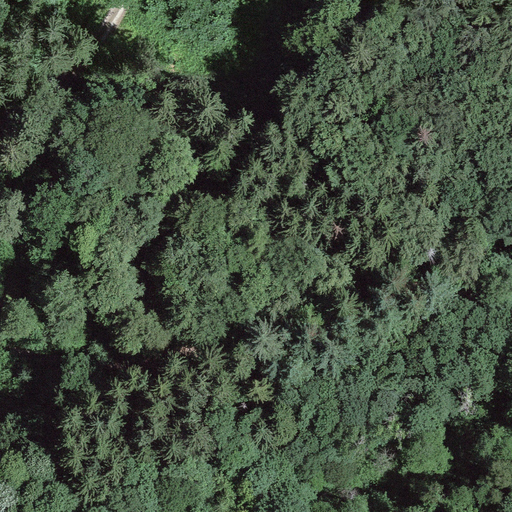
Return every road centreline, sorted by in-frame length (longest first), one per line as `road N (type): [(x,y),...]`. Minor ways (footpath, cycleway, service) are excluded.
road 1 (track): [(0,345),(151,376),(382,291),(449,292),(511,320)]
road 2 (track): [(121,0),(104,38),(0,133)]
